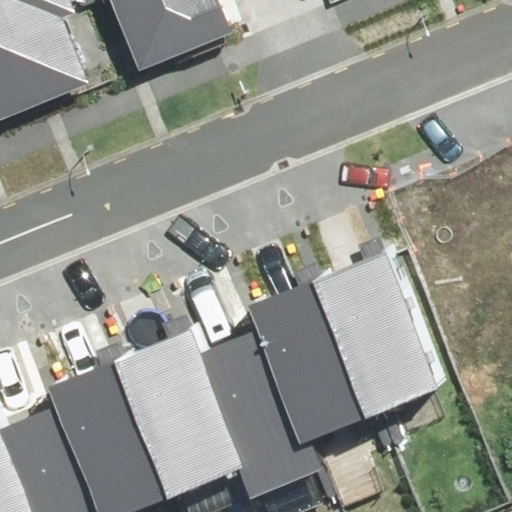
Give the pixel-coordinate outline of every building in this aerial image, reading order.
[(0,0),(0,108),(82,70),(58,19),(83,7),(80,0),(0,0)] [(92,0),(121,65),(212,25),(201,0),(92,0)] [(438,335),(390,220),(327,247),(375,361),(438,335)] [(375,361),(327,247),(264,274),(312,388),(375,361)] [(312,388),(264,274),(201,300),(249,414),(312,388)] [(249,414),(201,300),(138,327),(186,441),(249,414)] [(186,441),(138,327),(75,353),(123,468),(186,441)] [(123,468),(75,353),(12,380),(60,494),(123,468)] [(0,511),(16,511),(60,494),(12,380),(0,384),(0,511)]
